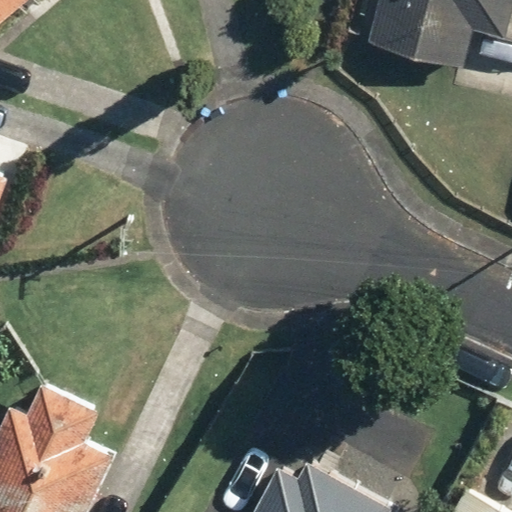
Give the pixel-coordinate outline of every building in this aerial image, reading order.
[(0,0),(0,25),(30,0),(0,0)] [(511,0),(381,0),(371,33),(469,63),(480,25),(511,34),(511,0)] [(0,224),(4,226),(26,163),(0,154),(0,224)] [(121,375),(106,403),(53,377),(38,406),(22,398),(0,442),(0,511),(95,511),(155,392),(121,375)] [(258,511),(396,511),(403,500),(296,443),(258,511)] [(511,511),(511,497),(488,485),(474,511),(511,511)]
